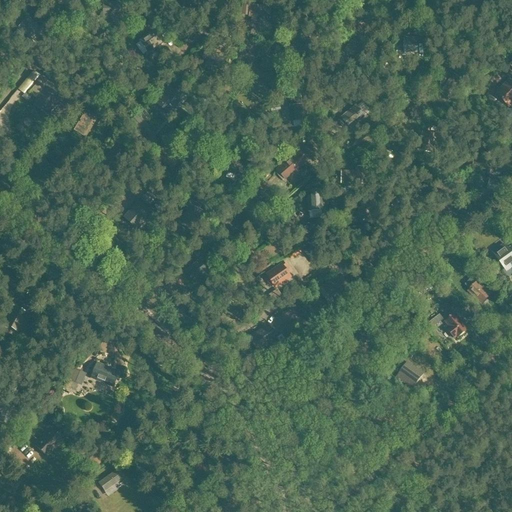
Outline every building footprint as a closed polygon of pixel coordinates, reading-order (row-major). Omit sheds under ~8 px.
[(201,0),(179,0),(187,14),(204,4),(201,0)] [(480,13),(482,0),(471,0),(470,10),(480,13)] [(104,19),(122,18),(122,3),(103,4),(104,19)] [(268,25),(270,14),(250,12),(249,17),(252,18),(252,23),(268,25)] [(29,39),(38,27),(27,18),(18,30),(29,39)] [(305,41),(304,32),(297,33),(297,36),(299,53),(307,52),(306,49),(315,49),(314,40),(305,41)] [(149,52),(161,43),(154,33),(142,42),(149,52)] [(403,54),(417,54),(417,38),(408,39),(408,36),(403,36),(403,54)] [(365,58),(364,46),(354,39),(344,51),(359,65),(365,58)] [(222,68),(224,57),(205,54),(204,59),(207,60),(205,70),(211,71),(212,66),(222,68)] [(446,97),(457,80),(447,73),(436,90),(446,97)] [(262,96),(267,86),(253,79),(249,87),(259,92),(258,94),(262,96)] [(28,101),(40,85),(34,80),(26,91),(28,93),(24,98),(28,101)] [(511,105),(511,83),(509,80),(495,93),(509,109),(511,105)] [(185,99),(169,86),(155,104),(170,116),(185,99)] [(47,88),(33,103),(48,116),(61,100),(47,88)] [(303,126),(300,100),(300,95),(290,97),(294,128),(303,126)] [(351,128),(365,117),(356,106),(338,121),(343,126),(346,123),(351,128)] [(97,119),(86,112),(75,132),(85,138),(97,119)] [(153,132),(138,115),(129,124),(144,140),(153,132)] [(435,135),(428,134),(427,138),(424,137),(422,147),(426,148),(424,152),(431,153),(432,150),(436,150),(439,151),(441,136),(435,136),(435,135)] [(128,160),(114,146),(99,161),(113,175),(128,160)] [(303,165),(307,161),(299,152),(276,172),(284,180),(303,164),(303,165)] [(239,178),(243,168),(235,165),(236,163),(234,162),(235,160),(230,158),(224,172),(239,178)] [(340,172),(340,185),(365,185),(365,167),(356,167),(356,172),(340,172)] [(487,185),(488,185),(487,189),(498,192),(499,189),(504,190),(508,175),(503,174),(501,180),(489,177),(487,185)] [(319,199),(319,191),(310,191),(310,197),(308,197),(309,212),(325,211),(325,199),(319,199)] [(192,197),(190,201),(203,206),(205,201),(192,197)] [(149,216),(151,215),(139,204),(127,218),(138,228),(145,221),(146,222),(150,217),(149,216)] [(188,207),(184,219),(181,225),(195,230),(200,217),(203,218),(204,214),(198,211),(188,207)] [(352,212),(351,223),(370,223),(370,217),(374,217),(374,209),(359,209),(359,212),(352,212)] [(439,248),(444,254),(451,249),(446,243),(439,248)] [(300,249),(308,260),(315,255),(308,244),(300,249)] [(511,269),(511,254),(504,244),(492,253),(506,274),(511,269)] [(382,274),(392,268),(388,262),(386,263),(381,255),(373,260),(382,274)] [(195,282),(207,273),(199,263),(187,273),(195,282)] [(288,275),(291,272),(286,265),(283,267),(282,266),(267,276),(268,278),(267,279),(272,287),(274,286),(275,288),(290,278),(288,275)] [(347,292),(349,290),(340,277),(325,288),(333,301),(341,295),(342,296),(348,293),(347,292)] [(464,286),(470,291),(468,293),(481,305),(490,296),(477,283),(476,284),(470,279),(464,286)] [(449,314),(448,305),(440,307),(442,315),(449,314)] [(16,331),(25,315),(14,309),(5,325),(16,331)] [(457,339),(468,331),(455,315),(445,323),(450,329),(447,330),(454,339),(456,337),(457,339)] [(359,344),(369,329),(359,321),(348,336),(359,344)] [(269,348),(276,343),(267,328),(251,338),(260,352),(268,346),(269,348)] [(444,372),(445,360),(436,359),(435,372),(444,372)] [(119,374),(114,372),(97,365),(97,367),(95,366),(90,377),(92,378),(114,387),(119,374)] [(412,366),(401,377),(415,390),(425,379),(412,366)] [(81,386),(86,375),(73,370),(69,382),(81,386)] [(0,412),(1,413),(0,415),(0,422),(7,424),(11,408),(0,404),(0,412)] [(32,438),(42,425),(37,421),(26,433),(32,438)] [(49,431),(35,446),(47,456),(61,441),(49,431)] [(88,462),(94,467),(98,462),(92,457),(88,462)] [(116,491),(113,487),(123,479),(117,470),(98,484),(105,492),(109,497),(116,491)] [(84,489),(93,483),(89,478),(80,484),(84,489)]
